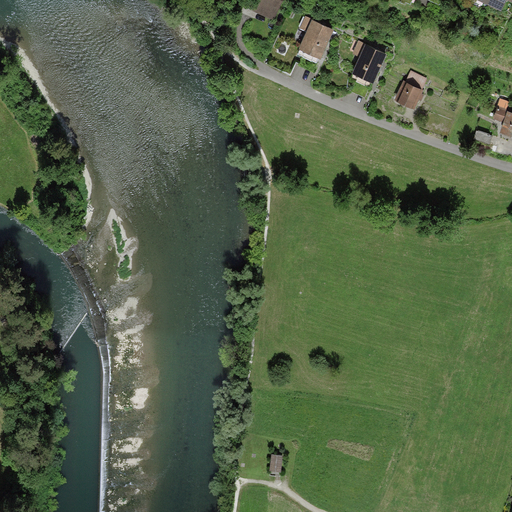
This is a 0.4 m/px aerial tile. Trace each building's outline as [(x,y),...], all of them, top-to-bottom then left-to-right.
[(284,0),(258,0),(253,11),(274,22),(284,0)] [(440,6),(442,0),(394,0),(393,2),(405,7),(406,5),(411,7),(413,2),(426,8),(429,2),(440,6)] [(474,0),(501,12),(506,0),(474,0)] [(320,62),(335,30),(305,16),(300,29),(307,32),(298,52),(320,62)] [(381,68),(387,55),(359,43),(354,54),(361,57),(353,76),(374,85),(381,68)] [(406,82),(404,81),(394,101),(415,110),(419,100),(421,101),(424,96),(422,95),(423,91),(421,91),(427,78),(411,70),(406,82)] [(511,110),(497,105),(493,117),(503,120),(499,130),(511,134),(511,110)] [(493,134),(476,129),(473,138),(490,143),(493,134)] [(282,454),(271,453),(270,469),(280,471),(282,454)]
